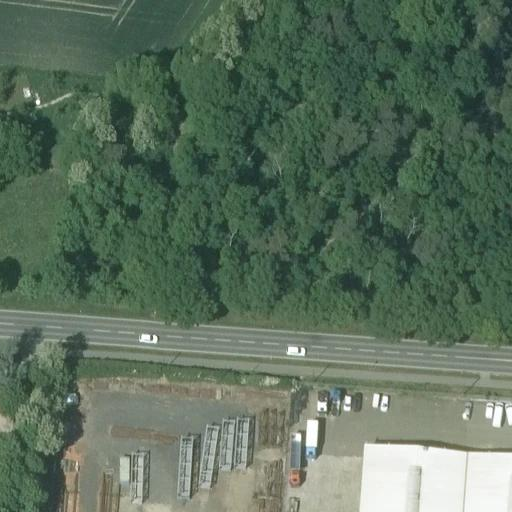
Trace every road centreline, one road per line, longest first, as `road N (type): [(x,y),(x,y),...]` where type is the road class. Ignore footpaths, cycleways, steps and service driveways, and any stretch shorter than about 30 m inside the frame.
road 1 (secondary): [(511,381),(0,342)]
road 2 (track): [(0,180),(192,117),(262,0)]
road 3 (track): [(31,345),(26,511)]
